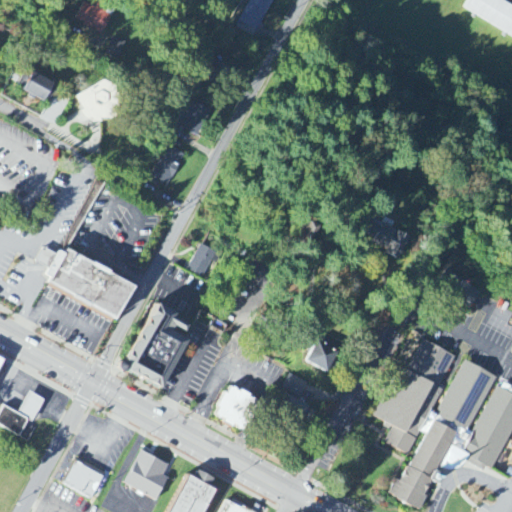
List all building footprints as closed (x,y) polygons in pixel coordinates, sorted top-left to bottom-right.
[(258,31),(271,0),(249,0),(240,24),(258,31)] [(511,6),(499,0),(468,0),(463,10),(511,36),(511,6)] [(94,9),(82,4),(73,22),(101,36),(114,10),(98,1),(94,9)] [(106,57),(119,61),(125,43),(111,39),(106,57)] [(208,76),(219,73),(214,57),(203,60),(208,76)] [(16,91),(45,102),(52,83),(23,72),(16,91)] [(196,137),(210,113),(191,102),(177,127),(196,137)] [(183,156),(166,148),(152,178),(169,186),(183,156)] [(302,239),(313,244),(320,227),(309,223),(302,239)] [(399,260),(410,239),(380,225),(370,246),(399,260)] [(215,253),(199,246),(188,272),(205,279),(215,253)] [(44,254),(37,268),(52,276),(48,283),(51,286),(49,291),(112,327),(133,291),(69,255),(66,260),(62,258),(59,263),(46,255),(44,254)] [(480,293),(447,273),(439,286),(471,306),(480,293)] [(155,299),(121,362),(160,384),(186,335),(171,327),(173,322),(183,328),(187,319),(177,313),(178,311),(155,299)] [(492,471),(511,432),(511,396),(496,388),(472,434),(468,432),(495,379),(463,362),(442,392),(438,390),(454,358),(418,339),(417,343),(377,421),(391,429),(383,444),(407,457),(419,433),(424,436),(391,498),(417,511),(419,511),(424,502),(425,495),(429,486),(430,483),(437,468),(442,470),(460,471),(464,463),(478,470),(492,471)] [(338,353),(315,342),(305,364),(328,374),(338,353)] [(0,358),(0,398),(17,367),(0,358)] [(282,390),(300,399),(307,385),(288,376),(282,390)] [(229,384),(214,412),(242,427),(257,399),(229,384)] [(0,411),(0,427),(18,438),(27,422),(31,425),(44,402),(28,393),(17,415),(2,407),(0,411)] [(168,466),(138,453),(124,487),(158,502),(167,479),(163,477),(168,466)] [(104,471),(76,456),(63,480),(91,495),(104,471)] [(202,511),(212,491),(208,490),(213,480),(196,473),(193,481),(184,477),(168,511),(202,511)] [(248,511),(222,500),(216,511),(248,511)]
